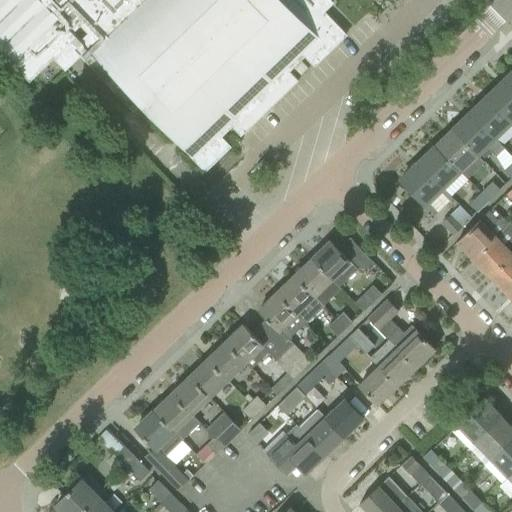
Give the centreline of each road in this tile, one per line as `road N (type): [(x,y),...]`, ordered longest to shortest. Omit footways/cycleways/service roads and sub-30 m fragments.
road 1 (residential): [(0,495),(329,182)]
road 2 (residential): [(329,182),(511,9)]
road 3 (residential): [(335,511),(335,476),(483,339)]
road 4 (residential): [(483,339),(329,182)]
